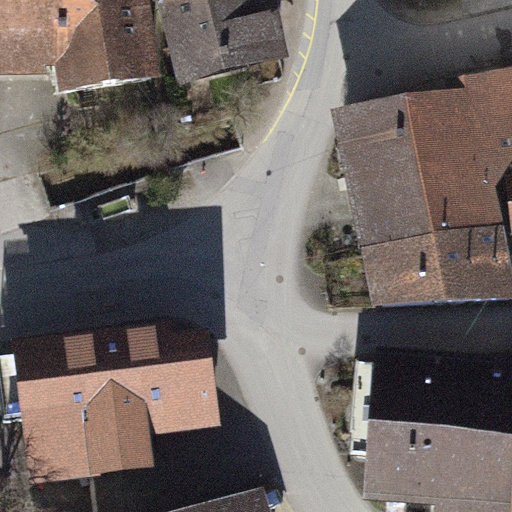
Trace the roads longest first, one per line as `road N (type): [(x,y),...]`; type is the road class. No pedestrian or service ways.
road 1 (residential): [(260,322),(511,325)]
road 2 (tertiary): [(244,270),(0,307)]
road 3 (tertiary): [(332,59),(244,270)]
road 4 (tertiary): [(341,511),(313,480),(260,322)]
road 5 (unclassified): [(332,59),(435,52),(511,31)]
